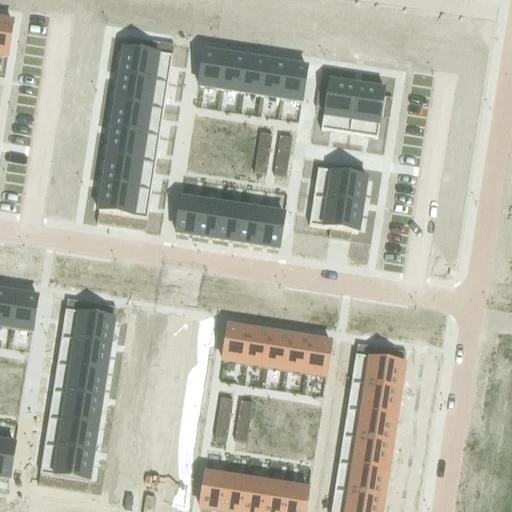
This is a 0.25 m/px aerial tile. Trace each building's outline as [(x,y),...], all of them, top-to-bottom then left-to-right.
[(0,22),(0,58),(7,59),(12,25),(0,22)] [(125,40),(124,51),(132,52),(133,41),(125,40)] [(133,41),(132,52),(140,53),(142,43),(133,41)] [(142,43),(140,53),(148,55),(150,44),(142,43)] [(150,44),(148,55),(156,56),(158,45),(150,44)] [(158,45),(156,56),(164,57),(166,46),(158,45)] [(166,46),(164,57),(172,58),(174,47),(166,46)] [(124,51),(119,78),(168,86),(172,58),(164,57),(156,56),(148,55),(140,53),(132,52),(124,51)] [(204,54),(199,89),(220,92),(225,57),(204,54)] [(225,57),(220,92),(240,95),(245,61),(225,57)] [(245,61),(240,95),(260,98),(265,64),(245,61)] [(265,64),(260,98),(280,102),(286,67),(265,64)] [(286,67),(280,102),(301,105),(306,70),(286,67)] [(119,78),(115,105),(164,113),(168,86),(119,78)] [(328,84),(321,133),(349,137),(357,88),(328,84)] [(357,88),(349,137),(377,141),(385,93),(357,88)] [(115,105),(111,133),(160,140),(164,113),(115,105)] [(111,133),(107,160),(156,168),(160,140),(111,133)] [(260,135),(259,143),(271,145),(272,137),(260,135)] [(280,138),(278,146),(291,148),(292,140),(280,138)] [(259,143),(257,151),(270,153),(271,145),(259,143)] [(278,146),(277,154),(289,156),(291,148),(278,146)] [(257,151),(256,159),(268,161),(270,153),(257,151)] [(277,154),(276,162),(288,164),(289,156),(277,154)] [(256,159),(255,167),(267,169),(268,161),(256,159)] [(107,160),(103,187),(151,195),(156,168),(107,160)] [(276,162),(275,170),(287,172),(288,164),(276,162)] [(255,167),(254,175),(266,177),(267,169),(255,167)] [(275,170),(274,178),(286,180),(287,172),(275,170)] [(318,172),(313,200),(362,208),(367,179),(360,178),(339,175),(318,172)] [(103,187),(98,215),(106,216),(115,217),(123,219),(131,220),(139,221),(147,222),(151,195),(103,187)] [(313,200),(309,228),(358,236),(362,208),(313,200)] [(182,201),(176,236),(197,239),(202,204),(182,201)] [(202,204),(197,239),(217,242),(223,207),(202,204)] [(223,207),(217,242),(237,245),(243,210),(223,207)] [(243,210),(237,245),(257,248),(263,214),(243,210)] [(263,214),(257,248),(278,252),(284,217),(263,214)] [(98,215),(97,226),(105,227),(106,216),(98,215)] [(106,216),(105,227),(113,228),(115,217),(106,216)] [(115,217),(113,228),(121,229),(123,219),(115,217)] [(123,219),(121,229),(129,231),(131,220),(123,219)] [(131,220),(129,231),(137,232),(139,221),(131,220)] [(139,221),(137,232),(145,233),(147,222),(139,221)] [(0,293),(0,329),(11,331),(16,296),(0,293)] [(16,296),(11,331),(32,334),(37,299),(16,296)] [(67,302),(65,313),(74,314),(75,303),(67,302)] [(75,303),(74,314),(82,316),(83,305),(75,303)] [(83,305),(82,316),(90,317),(91,306),(83,305)] [(91,306),(90,317),(98,318),(100,307),(91,306)] [(100,307),(98,318),(106,319),(108,308),(100,307)] [(108,308),(106,319),(114,321),(116,310),(108,308)] [(65,313),(61,341),(110,348),(114,321),(106,319),(98,318),(90,317),(82,316),(74,314),(65,313)] [(228,329),(223,364),(244,367),(249,332),(228,329)] [(249,332),(244,367),(264,370),(269,335),(249,332)] [(269,335),(264,370),(284,373),(289,338),(269,335)] [(289,338),(284,373),(304,376),(309,342),(289,338)] [(61,341),(57,368),(106,375),(110,348),(61,341)] [(309,342),(304,376),(325,380),(330,345),(309,342)] [(357,347),(356,358),(364,359),(365,348),(357,347)] [(365,348),(364,359),(372,360),(373,349),(365,348)] [(373,349),(372,360),(380,362),(381,351),(373,349)] [(381,351),(380,362),(388,363),(390,352),(381,351)] [(390,352),(388,363),(396,364),(398,353),(390,352)] [(398,353),(396,364),(404,365),(406,354),(398,353)] [(356,358),(351,386),(400,393),(404,365),(396,364),(388,363),(380,362),(372,360),(364,359),(356,358)] [(57,368),(53,394),(102,402),(106,375),(57,368)] [(351,386),(347,412),(396,420),(400,393),(351,386)] [(53,394),(49,421),(97,429),(102,402),(53,394)] [(221,401),(220,409),(232,411),(233,403),(221,401)] [(241,404),(239,412),(252,414),(253,406),(241,404)] [(220,409),(218,417),(231,418),(232,411),(220,409)] [(239,412),(238,420),(250,422),(252,414),(239,412)] [(347,412),(343,439),(392,447),(396,420),(347,412)] [(218,417),(217,425),(229,426),(231,418),(218,417)] [(238,420),(237,428),(249,429),(250,422),(238,420)] [(49,421),(44,448),(93,456),(97,429),(49,421)] [(217,425),(216,432),(228,434),(229,426),(217,425)] [(237,428),(236,435),(248,437),(249,429),(237,428)] [(216,432),(215,440),(227,442),(228,434),(216,432)] [(236,435),(235,444),(247,445),(248,437),(236,435)] [(343,439),(339,466),(387,474),(392,447),(343,439)] [(0,444),(0,479),(9,481),(14,446),(0,444)] [(44,448),(40,477),(48,478),(56,479),(64,481),(73,482),(81,483),(89,484),(93,456),(44,448)] [(339,466),(335,493),(383,501),(387,474),(339,466)] [(205,476),(200,511),(208,511),(221,511),(226,479),(205,476)] [(40,477),(38,488),(46,489),(48,478),(40,477)] [(48,478),(46,489),(55,490),(56,479),(48,478)] [(56,479),(55,490),(63,492),(64,481),(56,479)] [(226,479),(221,511),(241,511),(246,482),(226,479)] [(64,481),(63,492),(71,493),(73,482),(64,481)] [(73,482),(71,493),(79,494),(81,483),(73,482)] [(246,482),(241,511),(262,511),(267,485),(246,482)] [(81,483),(79,494),(87,495),(89,484),(81,483)] [(267,485),(262,511),(283,511),(287,489),(267,485)] [(287,489),(283,511),(304,511),(308,492),(287,489)] [(335,493),(331,511),(381,511),(383,501),(335,493)]
